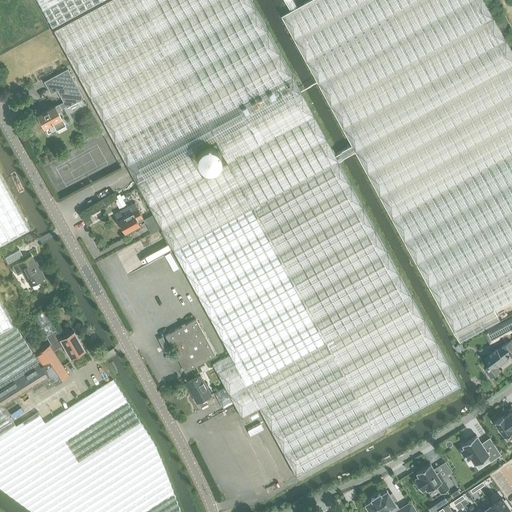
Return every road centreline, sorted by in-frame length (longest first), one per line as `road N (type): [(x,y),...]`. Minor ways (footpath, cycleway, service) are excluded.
road 1 (tertiary): [(0,108),(213,511)]
road 2 (unclassified): [(290,511),(367,478),(511,386)]
